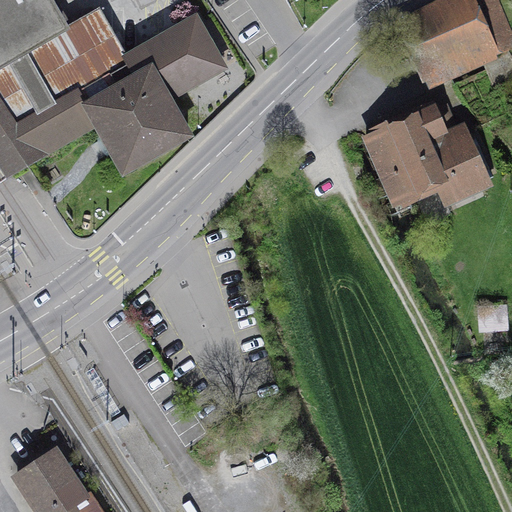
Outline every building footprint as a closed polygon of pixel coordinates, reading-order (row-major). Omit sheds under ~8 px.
[(49,0),(0,0),(0,72),(68,34),(56,12),(49,0)] [(511,43),(511,41),(493,0),(451,0),(394,26),(425,94),(500,60),(495,51),(511,43)] [(125,58),(96,16),(68,34),(0,72),(0,103),(16,126),(125,70),(120,61),(125,58)] [(173,104),(228,73),(196,18),(125,58),(120,61),(125,70),(131,80),(153,68),(173,104)] [(131,80),(81,110),(95,135),(123,183),(196,141),(173,104),(153,68),(131,80)] [(0,174),(6,184),(95,135),(81,110),(131,80),(125,70),(16,126),(0,103),(0,174)] [(443,212),(491,191),(463,127),(448,134),(435,105),(356,139),(389,215),(435,195),(443,212)] [(121,415),(93,366),(83,372),(111,421),(121,415)] [(96,511),(84,493),(75,499),(46,455),(15,475),(38,511),(96,511)]
